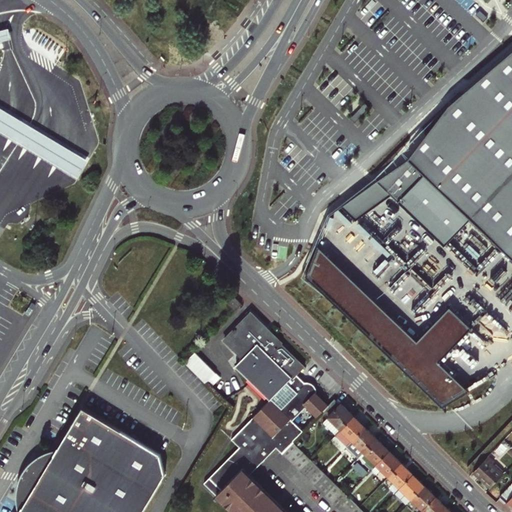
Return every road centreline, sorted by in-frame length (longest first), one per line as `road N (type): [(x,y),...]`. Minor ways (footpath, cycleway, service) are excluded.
road 1 (tertiary): [(259,287),(491,511)]
road 2 (tertiary): [(125,146),(70,277),(0,398)]
road 3 (tertiary): [(0,429),(99,251)]
road 4 (tertiary): [(239,144),(254,102),(319,0)]
road 5 (tertiary): [(99,251),(146,225),(237,270)]
road 6 (tertiary): [(49,0),(99,55),(128,130)]
road 7 (tertiary): [(175,91),(146,73),(80,0)]
road 8 (tertiary): [(276,0),(218,69),(182,90)]
